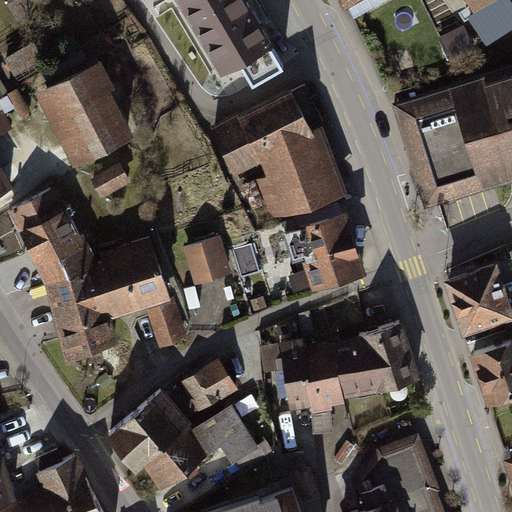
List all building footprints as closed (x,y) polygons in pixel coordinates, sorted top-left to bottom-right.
[(153,0),(153,7),(215,90),(245,68),(255,84),(279,68),(230,0),(204,0),(202,2),(199,0),(153,0)] [(476,0),(478,3),(482,0),(488,0),(504,23),(511,17),(511,2),(510,0),(476,0)] [(9,60),(16,73),(44,57),(37,44),(9,60)] [(102,60),(50,85),(84,153),(130,130),(109,87),(114,85),(102,60)] [(425,155),(440,202),(511,178),(511,67),(408,100),(419,135),(407,139),(414,159),(425,155)] [(262,155),(269,152),(265,144),(311,125),(326,120),(306,83),(215,132),(236,170),(263,157),(262,155)] [(311,125),(265,144),(269,152),(275,172),(257,179),(271,217),(338,195),(311,125)] [(122,163),(96,178),(103,191),(129,176),(122,163)] [(0,193),(12,186),(0,165),(0,193)] [(14,207),(50,278),(91,264),(82,245),(87,243),(81,231),(76,233),(53,188),(14,207)] [(306,253),(316,285),(363,271),(345,212),(299,227),(296,217),(285,220),(296,256),(306,253)] [(107,259),(91,264),(107,311),(170,290),(151,237),(105,253),(107,259)] [(218,237),(190,246),(200,280),(229,271),(218,237)] [(511,258),(451,280),(468,327),(505,315),(510,329),(511,328),(511,258)] [(107,311),(91,264),(50,278),(71,353),(117,338),(107,311)] [(153,313),(164,345),(184,334),(174,305),(153,313)] [(363,332),(365,337),(366,339),(373,337),(380,383),(380,388),(419,375),(401,320),(363,332)] [(365,337),(336,344),(345,391),(380,383),(373,337),(366,339),(365,337)] [(312,399),(305,349),(303,338),(283,343),(285,358),(282,359),(279,345),(264,346),(265,366),(276,364),(280,368),(277,372),(280,395),(291,394),(293,402),(312,399)] [(511,340),(476,353),(492,400),(511,393),(511,340)] [(336,343),(305,349),(312,399),(314,432),(332,431),(330,404),(332,404),(332,396),(345,394),(345,391),(336,344),(336,343)] [(221,358),(186,380),(204,406),(237,385),(221,358)] [(163,388),(113,430),(139,463),(146,458),(187,424),(190,421),(163,388)] [(187,424),(146,458),(164,485),(210,450),(224,442),(235,459),(258,444),(233,406),(194,431),(187,424)] [(428,486),(433,484),(415,437),(381,449),(359,479),(367,501),(364,509),(383,501),(428,486)] [(282,446),(268,455),(272,475),(296,471),(309,469),(305,451),(285,455),(282,446)] [(0,501),(15,496),(0,447),(0,501)] [(59,448),(37,458),(42,470),(40,471),(49,491),(59,511),(104,511),(83,470),(76,454),(64,459),(59,448)] [(311,468),(309,469),(296,471),(304,491),(318,486),(311,468)] [(225,511),(225,510),(219,511),(304,511),(295,486),(262,497),(268,510),(263,511),(225,511)] [(438,511),(428,486),(383,501),(387,511),(438,511)] [(59,511),(49,491),(12,508),(9,501),(0,505),(0,511),(59,511)] [(387,511),(383,501),(364,509),(355,511),(387,511)]
